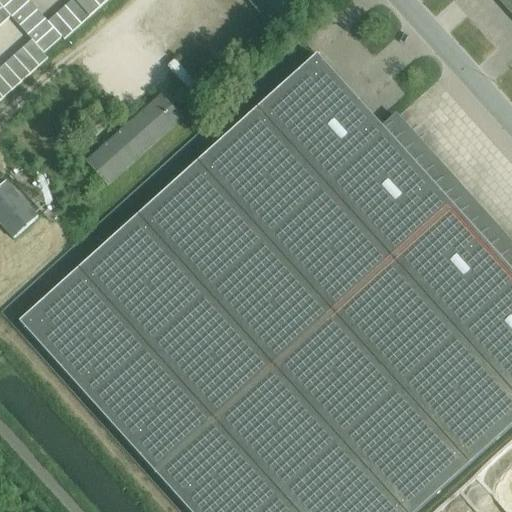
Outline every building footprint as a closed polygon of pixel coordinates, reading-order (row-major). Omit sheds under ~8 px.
[(0,0),(0,6),(2,8),(3,10),(14,0),(0,0)] [(27,0),(14,0),(3,10),(10,18),(11,19),(29,3),(27,0)] [(74,0),(65,8),(81,26),(90,18),(74,0)] [(92,0),(73,0),(74,0),(90,18),(100,9),(92,0)] [(92,0),(100,9),(110,0),(92,0)] [(245,0),(272,30),(279,24),(282,22),(283,23),(307,2),(305,0),(245,0)] [(511,0),(499,0),(511,14),(511,0)] [(29,3),(11,19),(19,28),(37,12),(29,3)] [(2,8),(0,9),(0,26),(10,18),(3,10),(2,8)] [(65,8),(57,16),(73,33),(81,26),(65,8)] [(37,12),(19,28),(32,42),(43,54),(61,39),(48,23),(37,12)] [(57,16),(48,23),(61,39),(64,41),(73,33),(57,16)] [(32,42),(23,50),(39,68),(48,59),(43,54),(32,42)] [(23,50),(14,58),(30,76),(39,68),(23,50)] [(511,274),(317,57),(20,324),(188,511),(418,511),(511,428),(511,274)] [(14,58),(5,66),(21,83),(30,76),(14,58)] [(5,66),(0,70),(0,78),(12,91),(21,83),(5,66)] [(0,78),(0,96),(3,99),(12,91),(0,78)] [(86,163),(108,188),(183,121),(162,97),(86,163)] [(0,224),(14,240),(38,219),(6,183),(0,188),(0,224)]
